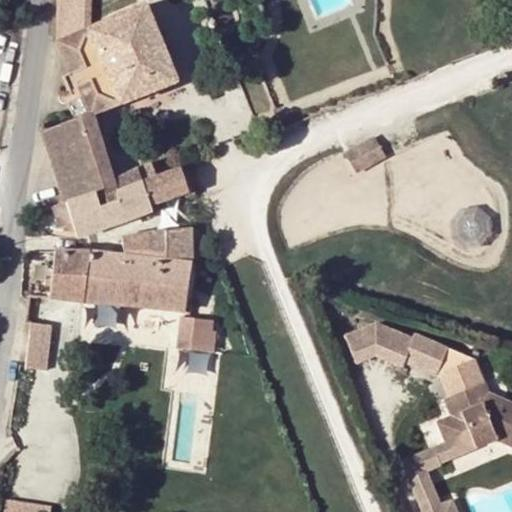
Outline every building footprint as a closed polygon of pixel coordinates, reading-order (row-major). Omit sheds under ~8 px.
[(58,0),(57,46),(87,32),(88,0),(58,0)] [(142,8),(87,32),(57,46),(89,116),(173,78),(142,8)] [(91,118),(41,133),(63,205),(66,204),(114,185),(118,193),(142,184),(157,179),(151,164),(110,177),(91,118)] [(374,140),(346,151),(354,169),(381,159),(374,140)] [(192,193),(185,169),(180,170),(188,194),(192,193)] [(180,170),(157,179),(142,184),(150,206),(188,194),(180,170)] [(77,238),(152,214),(152,213),(150,206),(142,184),(118,193),(114,185),(66,204),(75,232),(77,238)] [(66,204),(63,205),(53,208),(61,237),(75,232),(66,204)] [(152,261),(186,267),(187,261),(193,263),(192,230),(150,235),(152,261)] [(121,238),(124,257),(152,261),(150,235),(121,238)] [(91,252),(55,251),(53,264),(47,263),(42,298),(179,316),(186,267),(152,261),(124,257),(91,252)] [(178,350),(199,353),(203,321),(183,319),(178,350)] [(203,321),(199,353),(213,355),(216,334),(212,334),(214,323),(203,321)] [(25,370),(39,372),(43,325),(30,324),(25,370)] [(43,325),(39,372),(47,373),(51,326),(43,325)] [(451,400),(489,384),(478,357),(440,372),(451,400)] [(457,458),(501,441),(511,445),(511,404),(508,403),(505,408),(498,405),(494,397),(489,384),(451,400),(458,417),(443,423),(457,458)] [(494,397),(498,405),(505,408),(508,403),(494,397)] [(6,497),(4,511),(31,511),(32,500),(6,497)]
